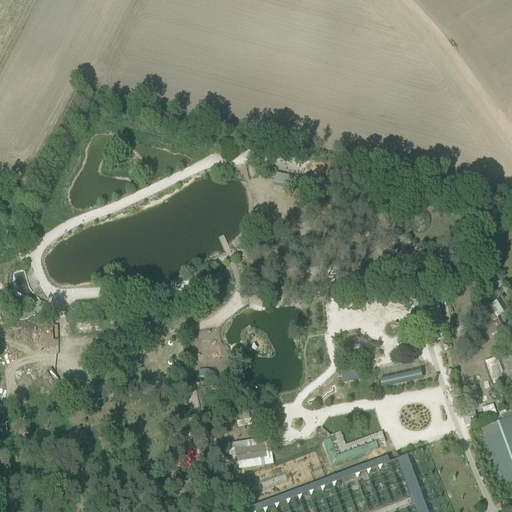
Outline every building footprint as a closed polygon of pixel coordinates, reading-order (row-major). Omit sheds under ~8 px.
[(293,175),(275,172),(273,184),(291,187),(293,175)] [(262,260),(301,260),(301,248),(262,248),(262,260)] [(477,270),(473,270),(474,284),(482,284),(481,269),(477,270)] [(437,286),(465,283),(464,273),(436,276),(437,286)] [(394,290),(413,288),(412,277),(393,280),(394,290)] [(431,332),(449,328),(440,292),(422,297),(431,332)] [(503,331),(511,326),(511,316),(499,323),(497,320),(506,314),(493,297),(485,303),(481,298),(474,303),(478,308),(475,310),(486,327),(491,337),(503,331)] [(17,311),(15,311),(15,320),(21,322),(26,321),(33,317),(32,316),(45,314),(45,305),(45,303),(43,303),(43,302),(37,303),(37,304),(35,304),(35,305),(30,306),(31,310),(26,311),(26,305),(17,306),(17,311)] [(511,355),(510,359),(498,363),(503,379),(511,375),(511,332),(507,334),(511,349),(511,355)] [(363,350),(362,349),(360,348),(347,351),(345,352),(345,353),(345,355),(346,361),(349,360),(349,363),(353,362),(353,360),(361,358),(362,361),(363,361),(364,359),(365,357),(363,350)] [(493,386),(503,382),(501,377),(495,359),(485,363),(493,386)] [(342,385),(360,381),(357,369),(340,373),(342,385)] [(209,379),(213,376),(212,374),(208,377),(205,377),(203,379),(203,382),(205,383),(207,384),(209,382),(209,379)] [(381,390),(418,381),(416,374),(380,382),(381,390)] [(470,420),(476,418),(473,407),(461,410),(466,428),(472,426),(470,420)] [(238,429),(252,426),(249,412),(235,415),(238,429)] [(502,420),(481,429),(503,488),(511,483),(511,412),(501,416),(502,420)] [(341,433),(336,435),(334,436),(340,454),(379,439),(381,445),(385,444),(382,433),(345,447),(341,433)] [(234,472),(274,466),(269,439),(228,445),(230,459),(232,459),(233,462),(234,472)] [(376,443),(338,457),(332,440),(324,443),(333,466),(378,449),(376,443)] [(262,511),(390,465),(388,459),(244,511),(262,511)] [(419,511),(431,511),(423,488),(412,492),(419,511)]
